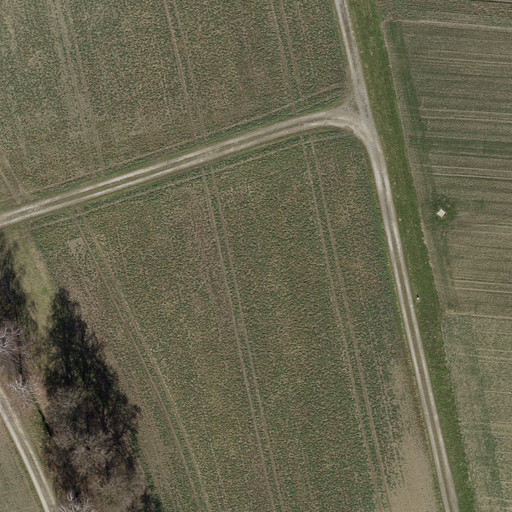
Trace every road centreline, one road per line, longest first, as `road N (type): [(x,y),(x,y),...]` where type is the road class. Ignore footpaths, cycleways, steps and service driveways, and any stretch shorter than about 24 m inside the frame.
road 1 (track): [(455,511),(339,0)]
road 2 (track): [(364,119),(332,114),(0,224)]
road 3 (track): [(55,511),(0,398)]
